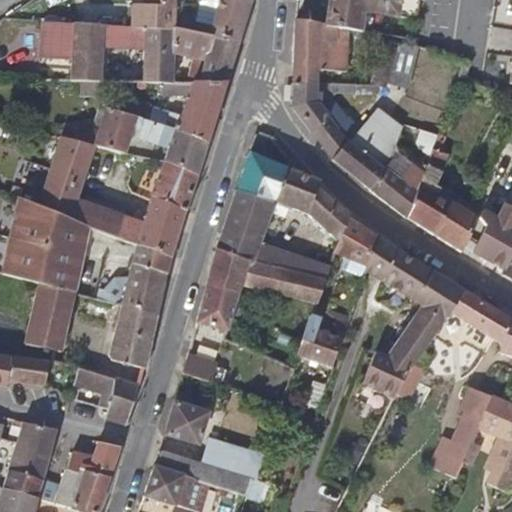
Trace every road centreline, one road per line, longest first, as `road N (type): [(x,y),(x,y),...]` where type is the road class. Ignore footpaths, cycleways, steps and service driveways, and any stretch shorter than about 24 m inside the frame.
road 1 (residential): [(251,90),(116,511)]
road 2 (residential): [(251,90),(370,215),(511,302)]
